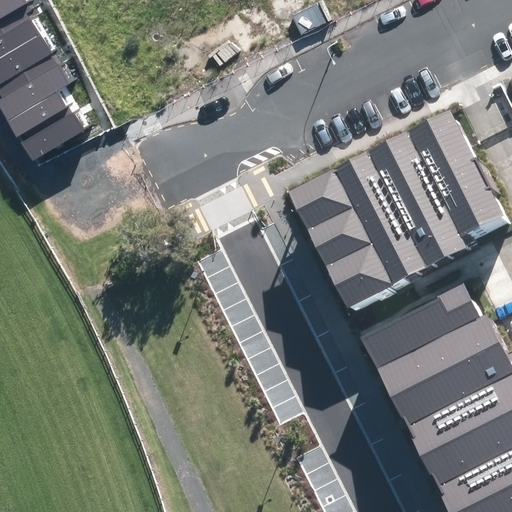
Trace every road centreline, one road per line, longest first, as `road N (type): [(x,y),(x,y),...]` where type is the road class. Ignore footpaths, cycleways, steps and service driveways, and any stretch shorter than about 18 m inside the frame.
road 1 (residential): [(196,160),(379,511)]
road 2 (residential): [(196,160),(511,1)]
